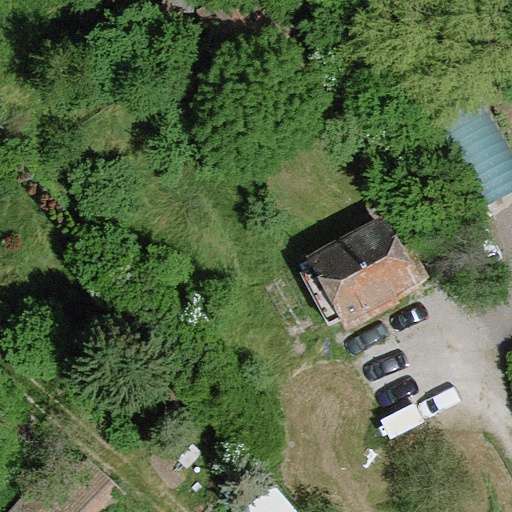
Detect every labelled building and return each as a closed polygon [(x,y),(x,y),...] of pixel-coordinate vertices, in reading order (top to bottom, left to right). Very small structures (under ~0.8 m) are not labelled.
[(265,0),(237,0),(205,17),(245,95),(299,67),(265,0)] [(511,127),(495,99),(456,122),(503,203),(511,197),(511,127)] [(388,233),(317,270),(323,281),(310,287),(335,336),(347,330),(351,337),(401,312),(397,305),(419,294),(388,233)] [(3,390),(0,392),(0,458),(36,423),(3,390)] [(113,511),(127,498),(93,465),(47,511),(113,511)]
